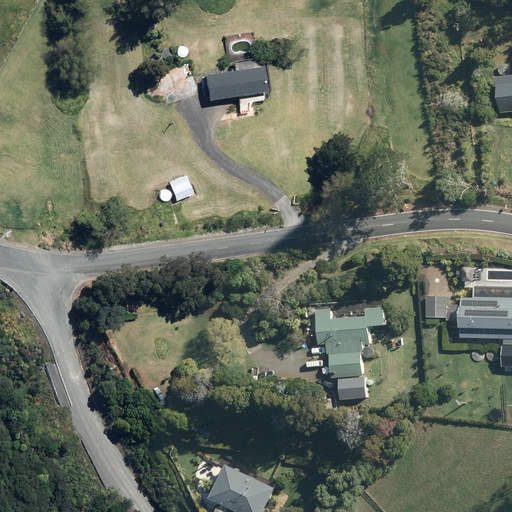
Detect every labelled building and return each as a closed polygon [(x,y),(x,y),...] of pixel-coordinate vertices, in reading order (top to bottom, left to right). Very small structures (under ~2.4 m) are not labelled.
[(147,76),(158,106),(201,90),(189,60),(147,76)] [(263,67),(201,75),(204,102),(266,95),(263,67)] [(511,76),(496,79),(502,115),(511,113),(511,76)] [(185,175),(168,183),(177,204),(195,196),(185,175)] [(428,285),(427,317),(449,317),(450,286),(428,285)] [(511,299),(465,299),(465,341),(511,340),(511,299)] [(335,318),(335,309),(316,310),(319,343),(312,343),(314,362),(332,361),(333,377),(335,377),(336,393),(340,393),(340,397),(349,397),(349,391),(373,389),(372,384),(369,384),(369,375),(367,375),(366,357),(375,356),(372,327),(388,326),(387,308),(367,309),(368,316),(335,318)] [(217,487),(212,497),(241,511),(265,511),(278,488),(228,463),(225,468),(203,457),(194,476),(217,487)]
